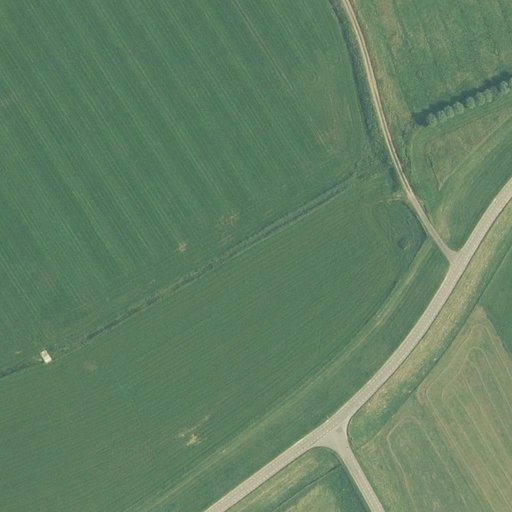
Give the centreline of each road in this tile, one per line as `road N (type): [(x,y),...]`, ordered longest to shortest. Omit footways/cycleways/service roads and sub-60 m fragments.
road 1 (tertiary): [(335,424),(409,347),(511,190)]
road 2 (track): [(462,264),(411,197),(344,0)]
road 3 (tertiary): [(218,511),(335,424)]
